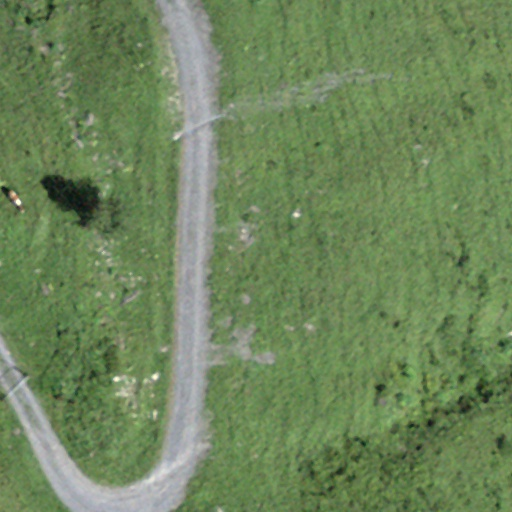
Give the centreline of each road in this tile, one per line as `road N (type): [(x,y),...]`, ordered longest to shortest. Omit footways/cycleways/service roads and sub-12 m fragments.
road 1 (track): [(157,511),(172,493),(193,422),(206,96),(162,0)]
road 2 (track): [(0,368),(49,449),(108,511)]
